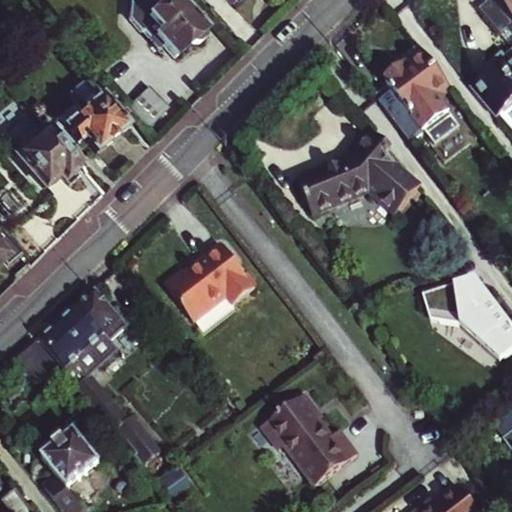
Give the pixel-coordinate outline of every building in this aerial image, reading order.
[(131,21),(156,50),(161,45),(173,60),(207,31),(180,0),(169,0),(158,9),(153,3),(132,2),(131,21)] [(511,25),(511,21),(493,0),(490,0),(480,8),(502,34),(511,25)] [(511,0),(493,0),(511,21),(511,0)] [(511,25),(502,34),(511,45),(511,25)] [(456,124),(440,104),(436,99),(448,90),(415,47),(407,53),(401,57),(404,61),(385,76),(389,82),(385,85),(384,83),(372,92),(407,137),(419,128),(430,143),(456,124)] [(511,55),(504,62),(500,57),(478,76),(482,81),(469,91),(494,120),(499,117),(511,132),(511,131),(511,55)] [(148,85),(125,104),(144,127),(167,108),(148,85)] [(82,112),(64,126),(78,143),(82,140),(94,155),(126,128),(97,92),(93,95),(87,88),(72,99),(79,107),(82,112)] [(436,99),(440,104),(451,95),(448,90),(436,99)] [(61,122),(64,126),(82,112),(79,107),(61,122)] [(79,167),(45,127),(36,134),(30,127),(17,138),(23,146),(13,154),(43,189),(59,175),(64,180),(79,167)] [(399,217),(419,190),(399,176),(403,171),(385,158),(389,153),(363,135),(348,155),(354,160),(349,166),(300,183),(311,216),(369,197),(399,217)] [(0,198),(0,204),(16,223),(28,214),(8,191),(0,198)] [(20,255),(0,233),(0,262),(6,268),(20,255)] [(183,272),(164,286),(193,324),(227,299),(233,307),(255,291),(236,266),(222,247),(200,263),(202,266),(187,278),(183,272)] [(511,355),(511,331),(474,280),(424,297),(430,322),(459,327),(500,365),(511,355)] [(128,329),(94,291),(38,342),(66,372),(64,374),(113,436),(116,434),(139,468),(158,454),(134,418),(132,421),(116,401),(113,404),(91,377),(119,352),(112,344),(128,329)] [(61,372),(37,344),(23,356),(23,371),(52,379),(61,372)] [(331,439),(318,421),(313,414),(317,412),(305,396),(261,428),(278,453),(286,448),(309,481),(315,488),(326,480),(358,457),(340,432),(331,439)] [(319,415),(317,412),(313,414),(318,421),(321,419),(319,415)] [(46,448),(46,458),(43,460),(58,478),(46,487),(64,511),(84,511),(69,491),(101,464),(76,433),(72,436),(63,434),(46,448)] [(156,489),(165,503),(189,487),(180,474),(156,489)] [(474,511),(459,491),(436,508),(430,511),(474,511)] [(29,511),(15,492),(3,502),(10,511),(29,511)] [(432,503),(420,511),(430,511),(436,508),(432,503)]
